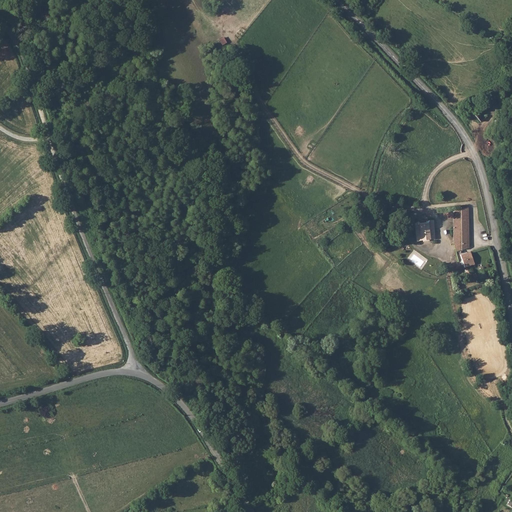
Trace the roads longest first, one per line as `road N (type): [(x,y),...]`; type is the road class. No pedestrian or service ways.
road 1 (unclassified): [(0,19),(36,83),(78,224),(137,374)]
road 2 (tertiary): [(338,0),(463,133),(484,185),(511,314)]
road 3 (track): [(423,211),(372,201),(308,166),(265,114),(235,46)]
road 4 (unclassified): [(254,511),(186,408),(137,374)]
road 5 (unclassified): [(137,374),(94,375),(0,403)]
